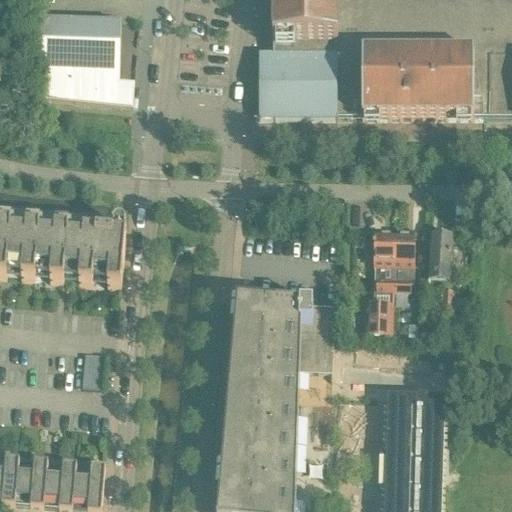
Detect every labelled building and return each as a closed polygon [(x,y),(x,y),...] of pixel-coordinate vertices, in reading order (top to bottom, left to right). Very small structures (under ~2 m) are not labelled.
[(511,123),(511,0),(273,0),(273,46),(273,92),(274,92),(274,93),(335,93),(335,124),(511,123)] [(30,102),(45,104),(133,112),(135,89),(119,88),(119,78),(120,78),(121,27),(32,24),(30,102)] [(30,109),(29,133),(36,133),(39,134),(41,109),(38,109),(30,109)] [(8,271),(11,236),(11,231),(0,230),(0,282),(7,283),(8,271)] [(35,286),(37,274),(40,239),(40,234),(26,233),(26,238),(11,236),(8,271),(23,272),(22,285),(35,286)] [(65,276),(68,241),(69,236),(55,235),(54,240),(40,239),(37,274),(51,275),(50,287),(64,288),(65,276)] [(93,291),(94,279),(97,239),(84,238),(83,243),(68,241),(65,276),(80,278),(79,290),(93,291)] [(97,239),(94,279),(109,280),(108,292),(121,294),(126,242),(97,239)] [(377,297),(393,298),(394,239),(376,239),(375,250),(373,250),(373,253),(375,253),(375,273),(375,286),(377,286),(377,297)] [(393,298),(410,298),(411,286),(414,287),(415,240),(394,239),(393,298)] [(430,239),(427,284),(450,286),(453,241),(430,239)] [(438,327),(454,328),(456,296),(440,295),(438,327)] [(364,341),(368,342),(392,342),(393,298),(377,297),(373,297),(372,310),(365,309),(364,341)] [(241,305),(234,386),(229,386),(217,511),(295,511),(300,377),(331,378),(333,347),(335,315),(334,314),(334,313),(333,312),(332,311),(331,311),(313,310),(290,309),(241,304),(241,305)] [(345,342),(346,311),(343,311),(335,311),(334,314),(335,315),(333,347),(344,347),(345,342)] [(103,395),(106,361),(85,359),(82,393),(103,395)] [(314,405),(332,405),(332,392),(313,393),(314,405)] [(442,511),(445,403),(388,401),(384,511),(442,511)] [(15,509),(18,476),(20,463),(6,462),(5,474),(0,473),(0,507),(2,508),(1,508),(15,509)] [(44,511),(47,478),(48,466),(34,465),(33,477),(18,476),(15,509),(30,510),(30,511),(44,511)] [(73,511),(76,481),(77,469),(63,467),(62,479),(47,478),(44,511),(48,511),(73,511)] [(76,481),(73,511),(101,511),(106,471),(92,470),(91,482),(76,481)]
